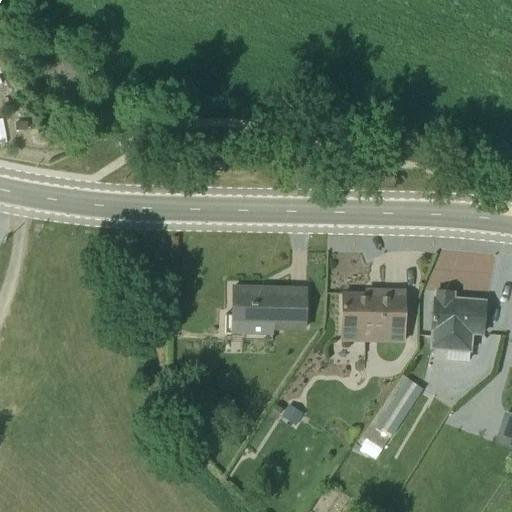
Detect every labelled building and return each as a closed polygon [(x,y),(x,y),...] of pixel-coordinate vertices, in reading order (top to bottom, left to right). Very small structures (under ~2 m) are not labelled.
[(302,333),(304,290),(232,288),(230,335),(271,337),(271,332),(302,333)] [(339,294),(338,343),(403,344),(403,290),(363,290),(363,294),(339,294)] [(426,351),(426,352),(445,353),(444,362),(467,363),(468,354),(469,354),(471,337),(483,337),(485,301),(454,298),(454,292),(431,291),(426,351)] [(358,451),(374,461),(421,388),(400,375),(350,450),(356,454),(358,451)] [(511,415),(504,413),(495,444),(511,449),(511,415)]
